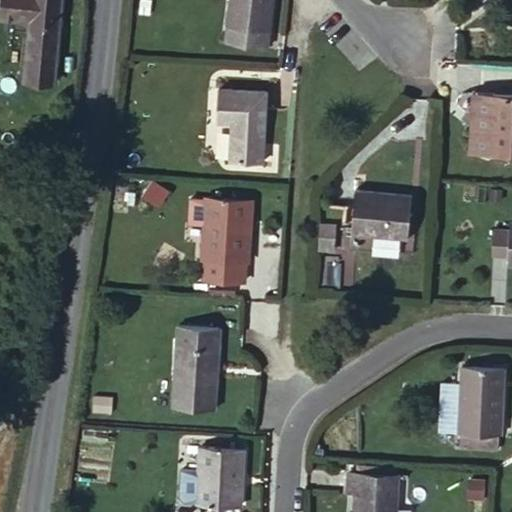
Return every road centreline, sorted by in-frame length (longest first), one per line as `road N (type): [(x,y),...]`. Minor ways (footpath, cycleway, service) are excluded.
road 1 (tertiary): [(102,0),(37,511)]
road 2 (residential): [(511,324),(413,330),(322,389),(292,434),(284,511)]
